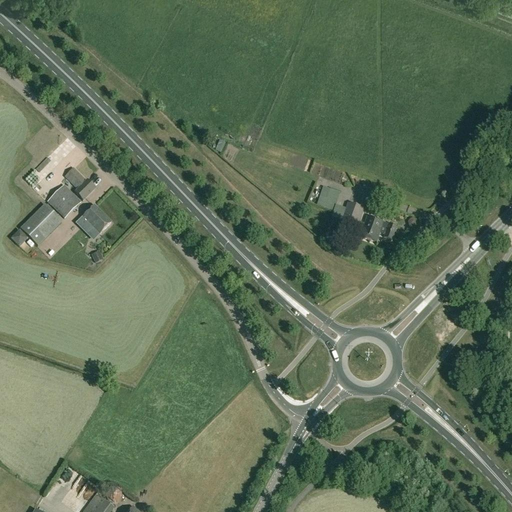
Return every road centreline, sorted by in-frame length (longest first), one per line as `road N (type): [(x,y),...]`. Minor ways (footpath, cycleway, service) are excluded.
road 1 (unclassified): [(306,424),(269,390),(247,335),(212,282),(86,149),(0,73)]
road 2 (primary): [(198,213),(0,12)]
road 3 (primary): [(198,213),(333,352)]
road 4 (primary): [(347,333),(198,213)]
road 5 (tertiary): [(396,349),(474,253)]
road 6 (tertiary): [(474,253),(384,334)]
